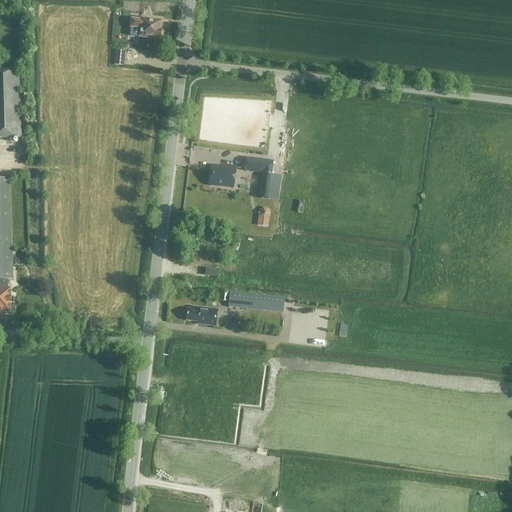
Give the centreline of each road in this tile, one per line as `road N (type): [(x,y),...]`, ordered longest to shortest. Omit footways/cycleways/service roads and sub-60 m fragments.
road 1 (unclassified): [(511,100),(180,62)]
road 2 (tertiary): [(146,343),(180,62)]
road 3 (tertiary): [(125,511),(146,343)]
road 4 (unclassified): [(0,332),(146,343)]
